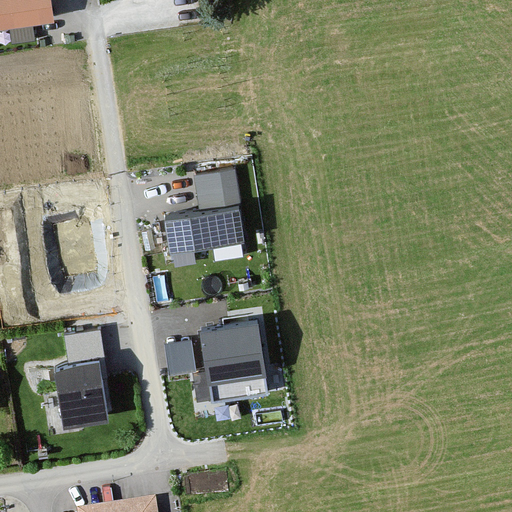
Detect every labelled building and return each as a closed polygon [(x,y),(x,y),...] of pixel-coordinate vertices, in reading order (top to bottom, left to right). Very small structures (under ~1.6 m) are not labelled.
[(0,0),(0,21),(53,13),(50,0),(0,0)] [(244,240),(231,168),(196,174),(203,210),(164,216),(171,252),(244,240)] [(90,211),(48,218),(60,288),(102,281),(90,211)] [(258,326),(201,335),(211,402),(269,393),(258,326)] [(115,328),(64,336),(69,365),(55,367),(64,426),(129,416),(115,328)] [(190,340),(165,344),(170,375),(195,371),(190,340)] [(155,511),(154,502),(95,511),(155,511)]
